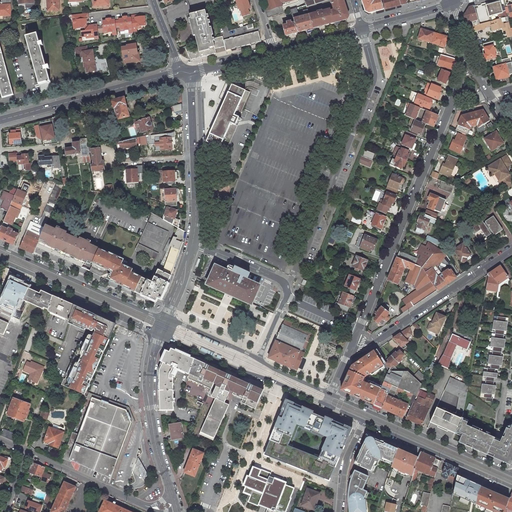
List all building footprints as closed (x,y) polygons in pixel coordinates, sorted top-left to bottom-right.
[(2,3),(0,3),(0,14),(10,14),(9,0),(1,0),(2,1),(2,3)] [(46,0),(47,9),(59,9),(59,1),(57,1),(56,0),(46,0)] [(178,0),(162,7),(170,27),(190,19),(197,45),(190,47),(189,43),(183,45),(188,56),(189,56),(190,59),(216,52),(214,48),(212,37),(206,17),(205,17),(204,12),(210,9),(209,0),(178,0)] [(235,0),(240,14),(241,13),(242,15),(249,13),(247,8),(249,8),(248,5),(249,5),(247,0),(235,0)] [(266,0),(270,10),(283,6),(283,4),(295,0),(266,0)] [(309,14),(313,27),(334,21),(344,19),(346,15),(347,13),(344,3),(342,0),(304,0),(306,4),(307,5),(322,0),(329,0),(332,7),(333,9),(330,10),(330,9),(330,8),(309,14)] [(361,0),(364,9),(371,12),(383,9),(380,0),(361,0)] [(401,4),(399,0),(380,0),(383,9),(401,4)] [(485,5),(488,16),(502,12),(503,16),(506,15),(505,12),(505,9),(501,10),(498,0),(485,5)] [(463,16),(465,22),(471,20),(477,19),(473,5),(468,7),(463,16)] [(294,22),(297,31),(313,27),(309,14),(308,9),(304,10),(305,15),(297,17),(296,12),(297,11),(296,7),(291,9),(294,22)] [(74,19),(75,28),(83,27),(86,23),(84,22),(84,18),(85,17),(88,17),(87,12),(73,14),(71,14),(72,19),(74,19)] [(137,26),(141,25),(145,24),(144,15),(139,15),(135,16),(135,14),(130,15),(130,17),(132,29),(136,29),(136,28),(137,28),(137,26)] [(492,19),(483,22),(478,23),(472,25),(466,27),(467,31),(481,27),(481,28),(493,25),(494,29),(499,27),(498,25),(501,26),(502,30),(505,29),(507,37),(511,36),(511,35),(510,30),(510,28),(508,21),(506,15),(503,16),(492,19)] [(107,30),(111,29),(111,31),(112,34),(116,34),(115,26),(115,19),(114,17),(110,17),(110,19),(106,19),(101,20),(102,24),(103,31),(103,32),(107,32),(107,30)] [(119,25),(120,30),(120,33),(128,32),(132,31),(132,29),(130,17),(127,17),(123,18),(118,18),(118,19),(119,25)] [(286,24),(282,25),(285,34),(297,31),(294,22),(291,23),(289,18),(285,19),(286,24)] [(92,25),(89,26),(88,24),(85,29),(84,30),(80,31),(81,36),(85,36),(93,35),(94,37),(94,39),(99,38),(98,31),(97,25),(97,23),(92,24),(92,25)] [(425,30),(421,29),(418,38),(430,42),(433,32),(425,30)] [(248,44),(258,41),(260,38),(257,30),(245,33),(248,44)] [(233,48),(248,44),(245,33),(230,37),(233,48)] [(443,35),(435,33),(431,43),(444,47),(447,37),(443,36),(443,35)] [(26,36),(40,92),(52,89),(46,70),(49,69),(48,66),(46,66),(40,46),(43,45),(42,42),(39,43),(37,34),(26,36)] [(233,48),(230,37),(222,39),(221,35),(216,37),(219,47),(224,46),(225,50),(233,48)] [(488,58),(495,56),(490,42),(481,44),(483,54),(481,55),(482,59),(488,58)] [(135,52),(134,44),(126,45),(126,46),(121,47),(123,62),(124,62),(129,61),(128,58),(136,57),(135,52)] [(75,47),(76,57),(82,56),(83,62),(85,61),(86,66),(85,66),(85,72),(95,70),(93,60),(92,60),(92,57),(93,57),(92,50),(86,51),(85,46),(75,47)] [(0,47),(0,93),(1,98),(12,95),(0,47)] [(137,52),(135,52),(136,57),(128,58),(129,61),(138,60),(137,52)] [(440,54),(437,64),(450,68),(454,58),(440,54)] [(498,77),(511,72),(511,65),(509,57),(495,61),(496,65),(494,66),(498,77)] [(441,69),(436,80),(445,83),(449,72),(441,69)] [(427,94),(427,95),(438,99),(442,88),(431,84),(431,85),(427,83),(424,92),(427,94)] [(250,93),(239,87),(233,84),(207,141),(213,144),(224,149),(231,134),(237,123),(239,117),(250,93)] [(415,102),(427,107),(430,101),(431,98),(419,93),(415,102)] [(126,116),(122,98),(110,101),(112,108),(113,107),(115,114),(114,115),(113,116),(114,118),(116,118),(116,119),(126,116)] [(171,105),(173,112),(181,110),(181,103),(171,105)] [(416,115),(417,115),(420,107),(410,103),(405,115),(415,119),(418,121),(419,118),(415,117),(416,115)] [(426,109),(422,121),(421,120),(420,122),(425,123),(433,127),(438,114),(426,109)] [(482,109),(461,115),(457,124),(469,129),(470,126),(477,124),(478,127),(489,120),(482,109)] [(147,117),(136,120),(139,128),(137,129),(138,132),(140,131),(140,132),(151,129),(150,128),(154,127),(152,121),(149,122),(147,117)] [(415,119),(410,130),(420,134),(425,123),(420,122),(418,121),(415,119)] [(9,134),(10,143),(20,142),(19,129),(14,130),(10,131),(10,134),(9,134)] [(413,149),(416,143),(413,142),(416,135),(405,130),(403,134),(405,135),(401,145),(402,145),(409,148),(413,149)] [(496,131),(484,138),(492,150),(503,143),(496,131)] [(170,133),(159,134),(160,138),(159,138),(160,149),(171,148),(171,143),(174,143),(174,132),(170,133)] [(467,135),(458,132),(455,139),(453,138),(449,147),(460,152),(467,135)] [(86,146),(85,138),(78,139),(77,143),(72,143),(72,147),(65,149),(65,155),(79,153),(79,157),(81,157),(82,163),(89,162),(88,153),(86,146)] [(116,148),(134,146),(136,145),(135,143),(135,138),(115,142),(116,148)] [(406,160),(408,154),(407,153),(408,150),(409,148),(402,145),(400,151),(398,150),(397,154),(396,154),(395,156),(406,160)] [(101,161),(98,148),(93,149),(90,150),(91,152),(92,162),(93,165),(102,164),(102,161),(101,161)] [(27,163),(26,154),(20,154),(20,156),(16,156),(15,152),(7,153),(8,161),(16,161),(16,164),(21,164),(21,169),(23,170),(30,170),(30,166),(30,163),(27,163)] [(43,156),(37,156),(38,165),(51,164),(50,157),(43,158),(43,156)] [(400,170),(402,165),(404,166),(406,160),(395,156),(393,160),(392,160),(390,166),(400,170)] [(456,159),(448,156),(444,163),(443,166),(441,165),(439,171),(450,175),(455,163),(454,162),(456,159)] [(511,179),(506,169),(506,165),(510,163),(506,156),(502,159),(501,157),(492,163),(492,164),(486,167),(490,174),(493,173),(494,173),(496,176),(497,175),(499,179),(498,180),(504,190),(511,184),(511,179)] [(58,157),(50,157),(51,164),(51,168),(59,168),(58,157)] [(136,169),(131,170),(131,171),(125,171),(126,183),(137,182),(137,180),(142,180),(142,177),(142,173),(142,172),(141,165),(135,165),(136,169)] [(178,170),(162,171),(162,169),(157,169),(158,183),(163,183),(175,185),(174,177),(178,176),(178,170)] [(438,179),(440,173),(433,171),(431,176),(438,179)] [(388,174),(384,183),(388,184),(387,185),(385,190),(395,194),(397,189),(399,184),(402,185),(404,179),(401,178),(392,174),(391,175),(388,174)] [(466,180),(463,175),(456,179),(458,182),(461,180),(464,185),(469,182),(467,179),(466,180)] [(439,179),(436,186),(447,190),(450,184),(439,179)] [(45,223),(62,184),(55,182),(43,211),(43,212),(38,223),(30,220),(29,221),(43,227),(45,223)] [(0,207),(7,210),(9,205),(11,201),(12,199),(16,189),(11,188),(8,194),(2,191),(0,196),(0,197),(4,199),(0,207)] [(21,204),(25,194),(22,192),(22,190),(16,188),(16,189),(12,199),(19,203),(21,204)] [(176,199),(175,188),(164,189),(166,203),(169,204),(176,204),(176,199)] [(386,192),(382,203),(382,204),(381,207),(387,210),(388,206),(389,207),(392,200),(393,201),(395,200),(396,198),(396,196),(386,192)] [(446,199),(431,193),(429,199),(430,199),(428,206),(441,212),(442,208),(444,202),(446,199)] [(19,205),(11,201),(9,205),(7,210),(2,220),(11,224),(15,216),(17,216),(21,206),(19,205)] [(167,206),(164,215),(162,218),(176,226),(178,219),(174,218),(176,209),(167,206)] [(437,213),(427,209),(425,214),(435,218),(437,213)] [(373,219),(371,224),(381,227),(385,216),(376,212),(374,216),(373,215),(372,218),(373,219)] [(421,232),(423,231),(428,221),(429,221),(429,222),(431,223),(432,222),(433,223),(435,218),(425,214),(423,217),(420,215),(418,221),(419,221),(415,230),(421,232)] [(502,229),(493,215),(488,218),(488,217),(488,216),(485,215),(485,216),(485,218),(485,219),(486,220),(485,221),(485,222),(484,223),(482,221),(481,219),(476,222),(470,217),(465,222),(479,241),(491,234),(492,236),(494,235),(494,234),(502,229)] [(434,222),(449,228),(451,225),(446,223),(436,219),(434,222)] [(0,225),(0,237),(13,243),(17,233),(10,230),(11,228),(8,227),(10,224),(2,221),(0,225)] [(43,227),(29,221),(26,229),(40,235),(43,227)] [(157,241),(162,244),(168,231),(163,229),(147,221),(141,234),(157,241)] [(78,239),(66,233),(67,231),(56,226),(55,228),(45,223),(43,227),(40,235),(37,241),(35,245),(80,266),(83,260),(85,261),(86,259),(92,262),(99,248),(93,245),(89,243),(89,242),(79,237),(78,239)] [(170,274),(181,241),(183,230),(177,227),(172,239),(165,252),(157,268),(170,274)] [(40,235),(26,229),(23,235),(37,241),(40,235)] [(360,246),(366,249),(367,246),(370,247),(373,249),(377,239),(365,234),(362,234),(361,237),(359,236),(355,245),(360,246)] [(37,241),(23,235),(19,246),(33,252),(35,245),(37,241)] [(334,244),(336,237),(329,235),(326,242),(334,244)] [(441,241),(426,235),(425,239),(429,241),(438,244),(441,241)] [(169,237),(162,251),(165,252),(172,239),(169,237)] [(425,246),(421,245),(418,253),(422,255),(420,258),(399,250),(396,256),(414,264),(421,267),(437,248),(436,247),(438,244),(429,241),(425,246)] [(150,257),(155,259),(158,252),(153,250),(137,242),(136,246),(135,248),(151,256),(150,257)] [(464,246),(462,243),(452,250),(460,261),(461,260),(461,261),(463,261),(466,260),(466,258),(466,257),(470,254),(467,250),(468,250),(465,246),(464,246)] [(89,270),(118,283),(134,290),(136,286),(141,275),(131,270),(125,267),(126,265),(127,262),(120,259),(119,256),(109,252),(99,248),(92,262),(89,270)] [(437,276),(432,268),(435,264),(442,255),(445,252),(437,248),(421,267),(437,290),(456,277),(451,270),(448,269),(437,276)] [(356,255),(352,265),(355,266),(358,268),(363,270),(367,259),(356,255)] [(398,284),(404,268),(403,267),(404,266),(410,268),(412,269),(414,264),(396,256),(387,279),(398,284)] [(232,271),(214,263),(205,283),(204,284),(225,293),(233,297),(252,305),(261,284),(248,278),(232,271)] [(235,264),(232,271),(248,278),(250,272),(235,264)] [(405,280),(414,284),(416,290),(407,296),(414,305),(437,290),(421,267),(414,264),(412,269),(410,268),(405,280)] [(508,277),(500,265),(490,272),(499,284),(508,277)] [(170,274),(157,268),(155,267),(150,279),(141,275),(136,286),(134,290),(155,300),(157,297),(160,299),(167,283),(170,274)] [(486,288),(497,291),(498,284),(499,284),(490,272),(487,274),(488,275),(486,288)] [(349,274),(344,285),(348,287),(346,290),(353,293),(356,285),(359,279),(359,278),(349,274)] [(510,280),(508,277),(499,284),(498,284),(497,291),(500,291),(501,286),(510,280)] [(24,300),(29,288),(11,280),(0,304),(0,310),(12,316),(16,318),(24,300)] [(24,300),(43,308),(44,306),(48,308),(54,295),(42,290),(41,293),(29,288),(24,300)] [(353,296),(343,292),(338,303),(336,302),(334,306),(347,312),(351,302),(353,296)] [(48,311),(69,320),(74,304),(54,295),(48,308),(48,311)] [(402,299),(406,304),(401,308),(403,312),(407,309),(414,305),(407,296),(402,299)] [(74,304),(69,320),(76,323),(75,322),(75,321),(75,320),(76,319),(80,309),(81,307),(74,304)] [(389,312),(382,306),(376,313),(377,314),(374,318),(378,322),(379,321),(381,324),(383,322),(385,320),(386,321),(389,317),(387,314),(389,312)] [(80,309),(95,315),(96,313),(81,307),(80,309)] [(95,315),(80,309),(76,319),(75,320),(75,321),(75,322),(76,323),(82,326),(83,325),(89,328),(90,327),(90,328),(91,329),(92,330),(93,330),(92,330),(94,331),(92,336),(93,337),(91,344),(94,345),(93,349),(80,343),(68,371),(81,377),(79,380),(69,375),(67,379),(64,377),(63,377),(60,383),(84,393),(90,378),(90,377),(89,375),(99,353),(100,354),(103,349),(102,348),(113,323),(101,318),(100,317),(100,318),(95,316),(95,315)] [(0,310),(0,318),(9,322),(12,316),(0,310)] [(437,313),(432,323),(430,324),(429,328),(429,330),(438,333),(446,316),(437,313)] [(115,321),(102,315),(101,318),(113,323),(102,348),(103,348),(104,348),(105,348),(106,347),(110,338),(109,338),(115,323),(114,323),(115,321)] [(505,321),(506,317),(497,315),(497,320),(494,319),(493,324),(507,326),(508,321),(505,321)] [(0,331),(4,334),(9,322),(0,318),(0,331)] [(285,320),(276,340),(305,353),(314,332),(285,320)] [(506,330),(507,326),(493,324),(492,328),(495,329),(495,333),(504,334),(504,330),(506,330)] [(406,338),(412,334),(409,326),(392,337),(401,346),(409,341),(406,338)] [(453,333),(451,338),(443,353),(444,353),(439,364),(445,367),(450,356),(451,357),(457,344),(466,349),(469,343),(460,339),(460,337),(454,334),(453,333)] [(505,343),(505,338),(503,338),(504,334),(495,333),(494,337),(491,336),(491,341),(505,343)] [(275,339),(268,358),(293,369),(298,371),(305,353),(276,340),(275,339)] [(91,344),(85,341),(82,340),(80,343),(93,349),(94,345),(91,344)] [(504,347),(505,343),(491,341),(490,345),(493,346),(493,350),(501,351),(502,347),(504,347)] [(157,410),(172,410),(173,401),(174,401),(173,399),(174,397),(173,397),(173,375),(175,376),(178,368),(189,372),(194,357),(171,347),(169,351),(165,349),(163,355),(161,359),(161,361),(162,361),(158,369),(158,394),(157,410)] [(370,352),(373,356),(379,352),(376,348),(370,352)] [(404,355),(400,350),(397,353),(396,352),(391,356),(399,363),(403,359),(401,357),(404,355)] [(503,356),(501,355),(501,351),(493,350),(492,354),(489,354),(488,358),(502,360),(503,356)] [(364,381),(366,376),(366,377),(370,374),(373,375),(378,371),(381,369),(380,366),(386,362),(379,352),(373,356),(370,352),(366,355),(366,357),(363,359),(360,359),(352,365),(341,389),(343,390),(344,389),(348,390),(347,392),(355,396),(356,393),(360,395),(359,397),(374,404),(381,388),(382,385),(369,380),(367,383),(364,381)] [(99,353),(89,375),(90,375),(91,375),(92,375),(93,375),(94,374),(102,356),(101,355),(100,354),(99,353)] [(391,356),(388,359),(390,360),(387,363),(391,368),(394,365),(395,367),(396,366),(399,363),(391,356)] [(206,368),(203,367),(205,362),(203,361),(194,357),(189,372),(187,378),(207,386),(215,368),(208,365),(206,368)] [(502,365),(502,360),(488,358),(488,363),(491,363),(490,367),(495,368),(499,368),(500,364),(502,365)] [(45,367),(31,361),(31,362),(27,361),(23,371),(30,374),(28,380),(38,384),(45,367)] [(395,367),(394,365),(391,368),(388,370),(383,381),(392,385),(396,387),(396,386),(401,389),(412,394),(415,395),(418,388),(420,383),(418,381),(409,372),(400,371),(396,366),(395,367)] [(497,372),(495,372),(495,368),(490,367),(487,367),(487,371),(483,370),(483,375),(486,376),(494,377),(497,377),(497,372)] [(228,374),(215,368),(207,386),(210,388),(207,394),(215,398),(225,402),(230,391),(234,392),(233,394),(243,399),(240,403),(255,410),(261,398),(264,390),(231,375),(229,379),(226,378),(228,374)] [(69,375),(79,380),(81,377),(68,371),(66,375),(69,375)] [(447,382),(467,391),(468,384),(450,376),(447,382)] [(493,384),(494,377),(486,376),(485,383),(482,383),(481,387),(495,389),(496,385),(493,384)] [(459,396),(456,409),(463,411),(467,391),(447,382),(444,388),(456,394),(459,396)] [(387,395),(390,396),(392,392),(395,394),(396,391),(398,388),(395,386),(394,389),(390,388),(390,389),(389,389),(388,391),(387,395)] [(491,397),(492,393),(494,394),(495,389),(481,387),(480,392),(484,392),(483,396),(486,397),(485,400),(492,401),(493,397),(491,397)] [(379,406),(386,390),(381,388),(374,404),(379,406)] [(408,396),(407,397),(410,398),(411,397),(412,394),(401,389),(399,388),(397,392),(399,392),(408,396)] [(388,391),(386,390),(379,406),(381,407),(387,395),(388,391)] [(406,418),(421,425),(428,408),(431,403),(434,395),(428,392),(427,392),(423,390),(422,391),(420,390),(418,396),(415,402),(413,402),(412,405),(406,418)] [(395,394),(392,392),(390,396),(387,395),(381,407),(389,410),(394,398),(393,397),(395,394)] [(132,423),(112,478),(115,480),(136,422),(130,408),(89,393),(87,399),(92,401),(93,398),(127,410),(130,417),(132,423)] [(12,397),(6,414),(23,419),(29,402),(12,397)] [(72,460),(112,478),(132,423),(130,417),(127,410),(93,398),(92,401),(79,435),(73,432),(63,459),(71,462),(72,460)] [(229,404),(225,402),(215,398),(199,434),(213,440),(229,404)] [(408,404),(394,398),(389,410),(402,416),(408,404)] [(286,399),(263,456),(330,482),(354,429),(286,399)] [(461,417),(436,406),(429,421),(455,433),(460,421),(461,417)] [(50,413),(42,410),(39,417),(47,420),(50,413)] [(505,436),(502,441),(496,439),(497,436),(469,424),(470,422),(464,419),(458,433),(464,435),(461,442),(511,464),(511,428),(509,427),(506,432),(508,433),(507,436),(505,436)] [(179,422),(168,424),(171,439),(182,437),(179,422)] [(63,430),(48,425),(44,439),(48,441),(49,439),(59,443),(63,430)] [(17,433),(3,427),(0,433),(14,440),(17,433)] [(364,441),(354,463),(371,470),(374,462),(377,455),(382,457),(392,461),(395,452),(397,448),(397,447),(374,437),(373,438),(372,440),(371,437),(366,439),(365,441),(364,441)] [(203,451),(192,447),(183,471),(194,475),(203,451)] [(414,468),(417,457),(397,447),(397,448),(395,452),(392,461),(386,479),(400,484),(405,473),(412,475),(414,468)] [(437,468),(431,466),(432,463),(438,466),(440,460),(420,451),(419,454),(417,457),(414,468),(412,475),(411,477),(414,478),(417,469),(434,476),(437,468)] [(148,474),(139,458),(136,465),(146,482),(148,474)] [(43,467),(31,462),(28,471),(40,476),(40,475),(41,476),(40,479),(47,482),(50,474),(43,472),(42,473),(41,472),(43,467)] [(445,463),(441,473),(443,473),(442,476),(442,477),(445,478),(446,477),(455,480),(457,474),(458,468),(445,463)] [(248,499),(258,504),(258,503),(259,500),(268,504),(267,507),(265,511),(281,511),(282,509),(285,511),(291,496),(290,496),(294,487),(294,486),(285,482),(273,478),(274,476),(269,474),(260,470),(261,467),(253,464),(243,490),(251,493),(248,499)] [(349,501),(349,509),(348,509),(348,511),(365,511),(364,500),(365,498),(364,497),(366,491),(362,489),(368,476),(355,470),(353,474),(351,478),(351,482),(350,485),(349,491),(348,501),(349,501)] [(481,485),(457,474),(455,480),(446,477),(443,487),(475,501),(477,491),(479,487),(479,488),(481,485)] [(64,511),(76,486),(64,481),(51,511),(64,511)] [(477,491),(475,501),(486,507),(483,511),(491,511),(495,491),(481,485),(479,488),(479,487),(477,491)] [(319,492),(307,488),(301,504),(313,508),(315,507),(317,500),(316,500),(319,492)] [(430,493),(422,491),(420,501),(421,501),(427,503),(430,493)] [(495,491),(491,511),(495,511),(496,511),(499,511),(505,511),(506,509),(506,507),(510,498),(495,491)] [(133,511),(105,499),(99,511),(133,511)] [(40,511),(43,505),(28,500),(25,508),(34,511),(40,511)] [(386,503),(383,511),(393,511),(395,506),(386,503)]
